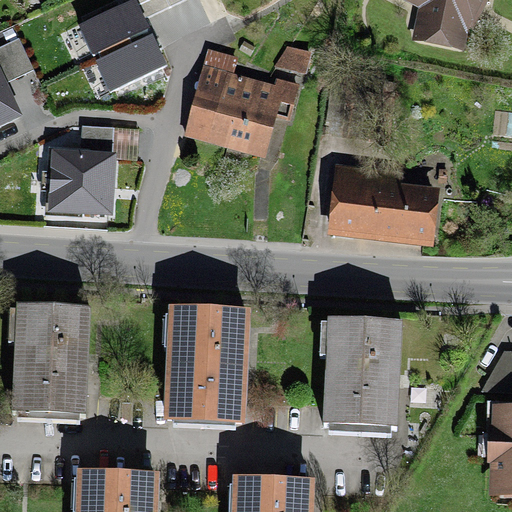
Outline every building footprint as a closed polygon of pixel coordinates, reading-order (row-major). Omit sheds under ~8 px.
[(133,0),(143,19),(183,0),(133,0)] [(414,0),(426,6),(420,39),(459,46),(463,26),(474,0),(414,0)] [(146,28),(134,1),(80,26),(93,53),(97,50),(101,59),(97,61),(110,89),(163,63),(150,36),(131,45),(127,37),(146,28)] [(278,91),(205,70),(185,138),(187,138),(191,126),(264,146),(272,116),(289,121),(299,88),(281,83),(278,91)] [(0,122),(14,116),(0,86),(0,122)] [(382,100),(351,96),(345,136),(376,140),(382,100)] [(80,158),(57,156),(54,212),(108,215),(112,130),(82,127),(80,158)] [(384,179),(340,174),(334,226),(429,237),(433,201),(382,196),(384,179)] [(251,308),(169,304),(163,420),(246,424),(251,308)] [(90,312),(17,308),(12,415),(84,418),(90,312)] [(401,326),(328,322),(323,428),(396,431),(401,326)] [(511,354),(504,354),(483,392),(511,393),(511,354)] [(511,416),(500,417),(499,435),(491,435),(491,459),(498,459),(497,490),(511,491),(511,498),(511,416)] [(158,511),(160,471),(77,468),(74,511),(158,511)] [(314,511),(315,478),(233,474),(230,511),(314,511)]
